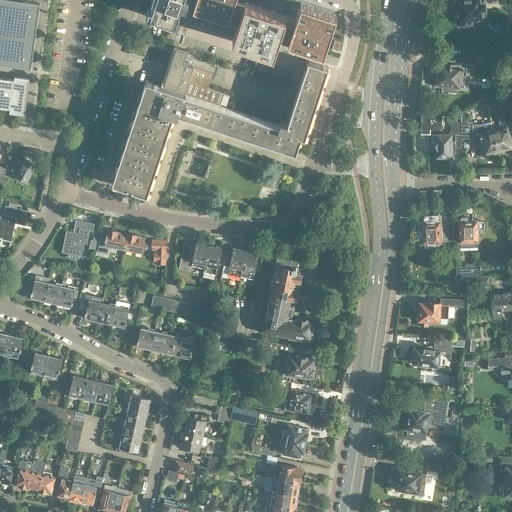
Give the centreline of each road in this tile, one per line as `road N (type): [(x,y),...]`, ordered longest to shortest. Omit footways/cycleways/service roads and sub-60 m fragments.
road 1 (primary): [(374,164),(377,265),(340,511)]
road 2 (primary): [(352,511),(393,185)]
road 3 (residential): [(145,511),(168,407),(161,382),(0,302)]
road 4 (unclassified): [(67,189),(173,220),(283,227),(316,164)]
road 5 (primary): [(393,185),(410,0)]
road 6 (unclassified): [(316,164),(356,36),(357,8),(347,0)]
road 7 (primary): [(389,0),(374,164)]
